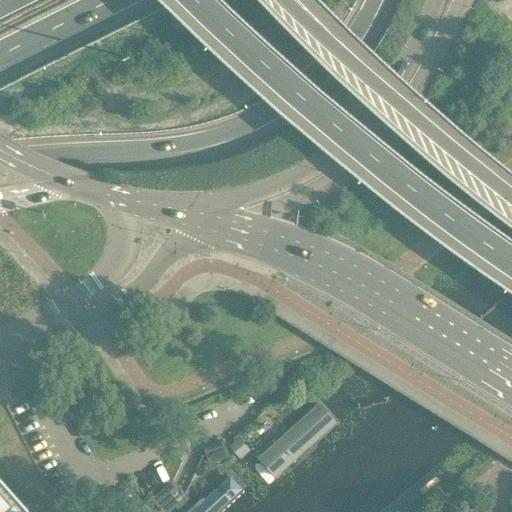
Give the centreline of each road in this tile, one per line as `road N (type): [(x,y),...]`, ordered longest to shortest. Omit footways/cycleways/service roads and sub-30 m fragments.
road 1 (motorway): [(0,152),(159,150),(243,127),(313,83),(374,0)]
road 2 (primary): [(206,0),(324,108),(511,253)]
road 3 (primary): [(197,213),(264,233),(511,375)]
road 4 (primary): [(197,213),(292,178),(344,142),(413,56),(439,0)]
road 5 (motorway): [(511,186),(294,0)]
road 6 (unclassified): [(95,297),(144,284),(197,213)]
